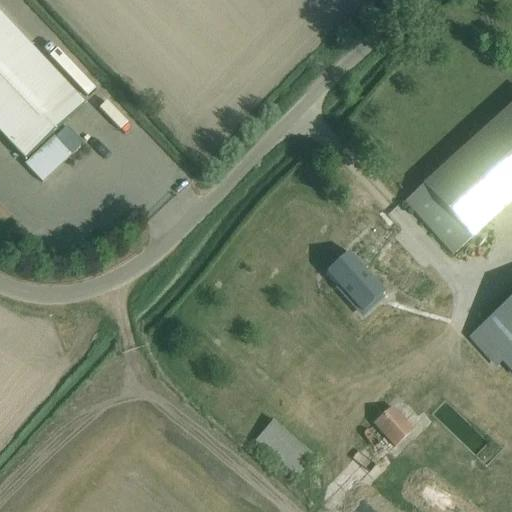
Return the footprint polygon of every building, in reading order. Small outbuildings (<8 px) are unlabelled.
[(84,106),(0,16),(0,134),(25,161),(84,106)] [(511,106),(404,205),(452,257),(511,203),(511,106)] [(99,119),(91,126),(128,168),(136,160),(99,119)] [(53,176),(77,155),(61,137),(37,158),(53,176)] [(393,267),(418,245),(392,216),(367,238),(393,267)] [(348,256),(324,277),(361,321),(385,300),(348,256)] [(511,300),(468,340),(495,370),(501,364),(511,376),(511,300)] [(333,401),(357,429),(395,397),(371,369),(333,401)] [(392,409),(373,426),(394,450),(413,432),(392,409)] [(313,462),(312,461),(315,458),(273,422),(258,439),(258,438),(254,443),(297,480),(309,465),(310,466),(313,462)]
